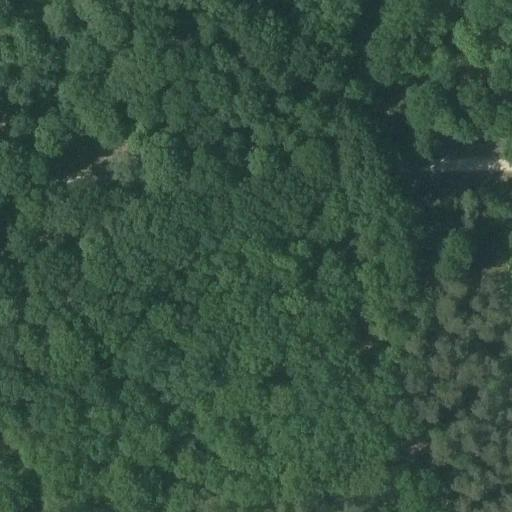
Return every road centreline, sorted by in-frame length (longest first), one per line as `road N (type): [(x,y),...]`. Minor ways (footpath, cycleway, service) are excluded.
road 1 (track): [(511,169),(402,167),(0,191)]
road 2 (track): [(438,511),(410,469),(398,352),(402,167)]
road 3 (track): [(411,0),(402,167)]
